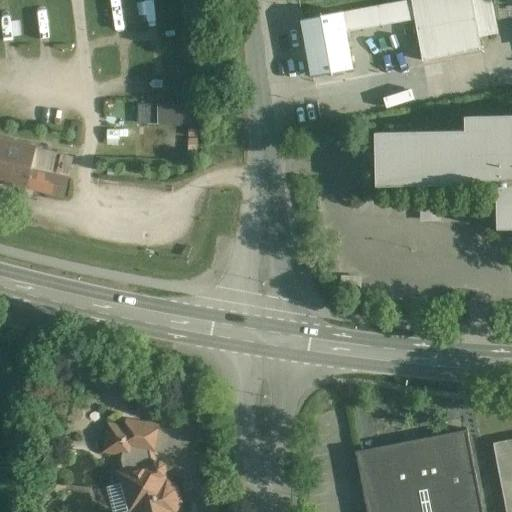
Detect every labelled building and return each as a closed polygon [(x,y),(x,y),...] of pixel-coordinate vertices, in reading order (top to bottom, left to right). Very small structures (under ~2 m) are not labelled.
[(101,0),(103,20),(123,19),(121,0),(101,0)] [(415,19),(423,61),(481,50),(479,38),(490,36),(483,0),(411,0),(412,1),(342,14),(342,13),(302,20),(312,77),(352,70),(346,32),(415,19)] [(158,104),(149,105),(149,123),(159,123),(158,104)] [(202,123),(201,104),(158,104),(159,123),(202,123)] [(511,116),(465,117),(465,132),(375,134),(376,187),(496,184),(497,230),(511,229),(511,116)] [(35,148),(0,140),(0,181),(64,196),(68,180),(30,171),(35,148)] [(157,427),(127,421),(126,429),(109,426),(105,451),(121,454),(120,461),(151,453),(153,452),(157,427)] [(482,511),(466,432),(357,453),(368,511),(482,511)] [(511,511),(511,439),(493,444),(506,511),(511,511)] [(151,453),(120,461),(124,474),(120,476),(129,511),(173,511),(175,511),(180,502),(177,488),(167,483),(163,484),(161,476),(163,475),(166,471),(164,465),(160,462),(154,464),(151,453)]
